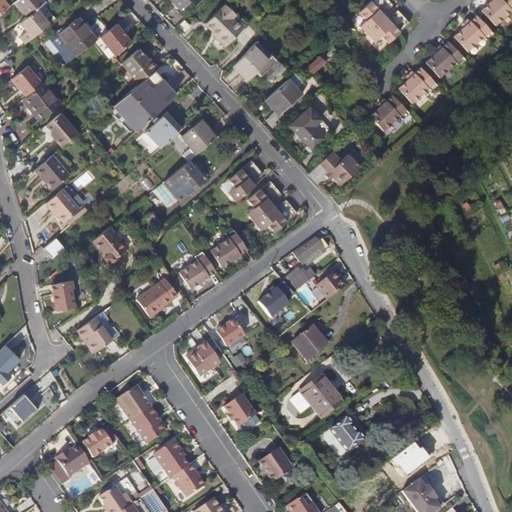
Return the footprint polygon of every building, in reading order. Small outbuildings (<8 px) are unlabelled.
[(8,0),(0,0),(0,14),(12,4),(8,0)] [(47,0),(17,0),(30,15),(36,10),(47,0)] [(171,0),(179,8),(188,0),(171,0)] [(391,4),(387,0),(370,0),(357,12),(364,20),(358,27),(365,34),(386,14),(383,12),(391,4)] [(511,1),(511,0),(491,0),(479,12),(493,27),(510,13),(511,15),(511,1)] [(408,22),(396,9),(388,17),(386,14),(365,34),(372,42),(379,36),(386,43),(398,33),(408,22)] [(49,26),(36,10),(30,15),(19,24),(26,33),(19,39),(25,46),(49,26)] [(217,11),(202,26),(225,49),(240,33),(217,11)] [(474,17),(468,22),(451,38),(466,52),(481,38),(484,41),(491,34),(474,16),(474,17)] [(76,56),(95,41),(92,36),(96,33),(86,21),(82,24),(77,19),(58,34),(76,56)] [(116,24),(99,38),(114,56),(130,43),(116,24)] [(253,46),(233,66),(247,80),(254,74),(258,78),(275,61),(257,42),(253,46)] [(446,42),(439,49),(424,64),(438,79),(455,63),(458,65),(463,60),(446,42)] [(344,57),(348,53),(344,47),(339,52),(344,57)] [(152,73),(156,69),(149,61),(146,61),(137,50),(120,65),(137,85),(142,81),(152,73)] [(306,69),(311,75),(329,59),(324,54),(306,69)] [(282,72),(286,68),(279,61),(261,78),(267,84),(280,70),(282,72)] [(25,97),(42,84),(27,66),(11,79),(25,97)] [(419,68),(413,74),(396,90),(410,105),(426,90),(429,93),(435,87),(419,68)] [(152,73),(142,81),(152,91),(161,82),(152,73)] [(287,80),(267,98),(280,113),(300,95),(287,80)] [(137,85),(113,106),(121,116),(124,113),(126,115),(152,91),(142,81),(137,85)] [(161,82),(152,91),(153,93),(150,95),(156,101),(168,90),(161,82)] [(25,97),(22,100),(39,121),(59,105),(42,84),(25,97)] [(162,108),(174,97),(168,90),(156,101),(162,108)] [(152,91),(126,115),(133,122),(156,101),(150,95),(153,93),(152,91)] [(391,97),(368,118),(382,133),(398,119),(401,122),(408,115),(391,97)] [(139,129),(162,108),(156,101),(133,122),(139,129)] [(312,150),(331,131),(309,108),(289,126),(312,150)] [(178,132),(181,129),(166,111),(163,114),(178,132)] [(58,113),(44,126),(54,138),(53,139),(60,148),(76,134),(58,113)] [(172,136),(178,132),(163,114),(143,131),(158,148),(172,136)] [(212,142),(215,139),(201,122),(181,138),(195,155),(212,142)] [(56,151),(51,156),(65,171),(69,167),(56,151)] [(332,152),(319,164),(336,181),(355,163),(344,151),(337,157),(332,152)] [(51,156),(34,170),(41,177),(42,176),(50,185),(65,171),(51,156)] [(259,168),(254,161),(251,159),(228,177),(235,186),(228,192),(235,200),(258,182),(255,179),(263,173),(259,168)] [(185,164),(163,181),(177,199),(199,181),(185,164)] [(65,171),(50,185),(52,188),(68,175),(65,171)] [(277,189),(271,182),(270,180),(246,199),(253,208),(246,213),(252,222),(275,204),(273,202),(281,195),(277,189)] [(68,183),(63,187),(80,209),(85,204),(68,183)] [(48,200),(46,201),(53,210),(55,209),(65,221),(80,209),(63,187),(48,200)] [(290,206),(285,200),(277,207),(275,204),(252,222),(259,231),(266,225),(273,233),(297,214),(295,212),(290,206)] [(147,233),(159,223),(150,211),(138,221),(147,233)] [(108,227),(91,241),(104,257),(102,258),(109,266),(117,260),(116,258),(126,249),(108,227)] [(239,255),(246,251),(247,250),(236,235),(233,229),(225,234),(227,238),(210,250),(222,267),(239,255)] [(54,238),(42,247),(50,256),(61,247),(54,238)] [(315,238),(294,255),(303,265),(305,263),(307,266),(328,250),(324,245),(321,246),(315,238)] [(209,277),(215,272),(202,252),(194,257),(196,260),(178,273),(189,289),(209,277)] [(293,294),(314,277),(309,269),(304,273),(302,270),(299,272),(297,270),(283,280),(293,294)] [(326,301),(341,289),(336,282),(338,281),(332,273),(315,287),(326,301)] [(55,310),(74,306),(70,289),(72,289),(70,280),(50,284),(55,310)] [(162,307),(177,296),(165,280),(137,300),(148,316),(161,306),(162,307)] [(96,316),(76,330),(82,339),(84,338),(94,353),(113,340),(96,316)] [(233,319),(215,331),(226,347),(244,334),(233,319)] [(312,326),(291,343),(307,361),(327,345),(312,326)] [(225,358),(211,337),(203,343),(204,344),(191,352),(205,372),(225,358)] [(6,344),(0,349),(0,384),(4,389),(15,378),(8,371),(21,358),(6,344)] [(324,390),(328,387),(319,376),(299,392),(321,419),(337,406),(324,390)] [(341,403),(328,387),(324,390),(337,406),(341,403)] [(116,402),(129,421),(130,421),(150,407),(137,388),(133,388),(117,399),(116,402)] [(0,428),(12,418),(19,425),(39,407),(25,392),(0,413),(0,428)] [(241,395),(223,407),(228,415),(232,421),(237,428),(255,415),(241,395)] [(150,407),(130,421),(146,445),(165,432),(159,423),(160,422),(150,407)] [(345,416),(329,429),(348,453),(364,440),(345,416)] [(88,439),(82,443),(93,459),(112,445),(101,430),(95,434),(93,432),(87,436),(88,439)] [(439,449),(449,441),(447,436),(436,444),(439,449)] [(173,477),(188,466),(183,459),(179,452),(181,451),(174,442),(153,456),(169,479),(173,477)] [(413,443),(386,464),(393,474),(420,453),(413,443)] [(89,463),(77,445),(69,451),(65,454),(63,451),(55,457),(69,478),(89,463)] [(264,472),(269,479),(289,465),(275,445),(255,459),(260,465),(262,464),(266,471),(264,472)] [(69,478),(55,457),(47,463),(62,484),(69,479),(69,478)] [(188,466),(173,477),(187,498),(203,487),(193,473),(195,471),(190,465),(188,466)] [(195,471),(193,473),(203,487),(205,486),(195,471)] [(418,481),(402,492),(413,507),(432,493),(427,487),(424,489),(418,481)] [(500,489),(507,504),(511,501),(511,496),(507,486),(500,489)] [(105,511),(121,511),(131,506),(134,503),(127,493),(120,497),(114,487),(98,498),(103,506),(106,511),(105,511)] [(432,493),(413,507),(416,511),(436,511),(440,509),(434,501),(436,499),(432,493)] [(286,507),(289,511),(316,511),(304,494),(286,507)] [(219,507),(213,499),(194,511),(222,511),(219,507)]
